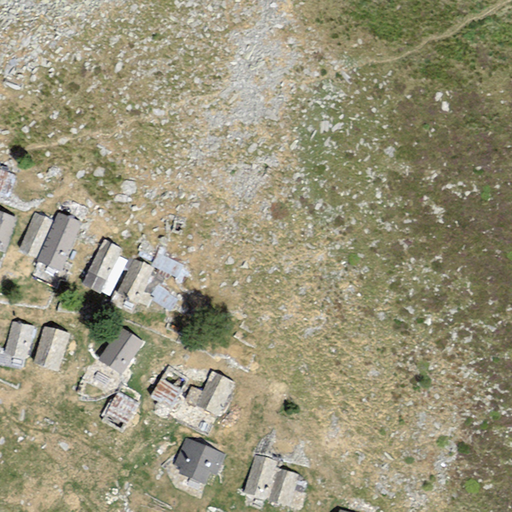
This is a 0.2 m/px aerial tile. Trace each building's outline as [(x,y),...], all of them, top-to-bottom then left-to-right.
[(0,250),(3,252),(15,218),(0,212),(0,250)] [(39,259),(37,263),(61,273),(83,222),(59,212),(54,221),(39,259)] [(39,259),(54,221),(33,213),(18,251),(39,259)] [(122,249),(104,240),(81,286),(100,295),(101,293),(119,256),(122,249)] [(119,256),(101,293),(110,297),(128,261),(119,256)] [(153,269),(132,260),(117,295),(146,308),(151,297),(142,293),(153,269)] [(0,345),(0,364),(24,371),(36,327),(12,321),(5,347),(0,345)] [(43,326),(32,363),(57,371),(69,334),(43,326)] [(121,327),(98,361),(121,377),(144,343),(121,327)] [(169,367),(150,398),(169,410),(189,379),(169,367)] [(202,392),(191,387),(184,402),(220,418),(236,384),(211,372),(202,392)] [(118,392),(101,424),(122,434),(138,402),(118,392)] [(184,438),(173,464),(181,468),(178,474),(205,485),(209,476),(216,479),(226,456),(184,438)] [(268,501),(278,469),(274,468),(276,461),(256,455),(243,493),(268,501)] [(298,475),(278,469),(268,501),(288,507),(298,475)]
